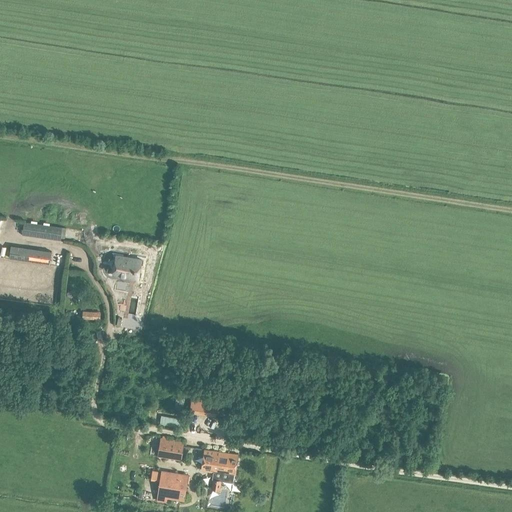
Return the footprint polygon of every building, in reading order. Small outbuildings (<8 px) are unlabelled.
[(60,240),(62,227),(24,222),(22,235),(60,240)] [(11,245),(9,258),(50,264),(52,255),(52,251),(48,251),(11,245)] [(138,280),(141,260),(116,255),(113,275),(138,280)] [(138,299),(131,298),(129,314),(135,315),(138,299)] [(101,312),(83,311),(83,318),(101,319),(101,312)] [(118,317),(116,325),(142,329),(143,322),(118,317)] [(191,406),(190,412),(194,413),(213,415),(215,416),(216,416),(216,415),(217,415),(218,415),(219,409),(220,404),(218,404),(218,401),(214,401),(195,398),(192,397),(191,406)] [(181,460),(184,442),(161,439),(160,438),(157,456),(181,460)] [(144,459),(146,447),(139,446),(137,458),(144,459)] [(201,470),(213,472),(212,479),(215,480),(222,481),(233,482),(234,475),(235,475),(238,454),(204,449),(201,470)] [(160,480),(158,496),(186,500),(190,501),(191,495),(188,494),(186,494),(189,475),(178,473),(175,473),(174,473),(173,473),(167,472),(166,471),(162,471),(161,472),(160,480)] [(220,490),(222,481),(215,480),(213,489),(220,490)]
